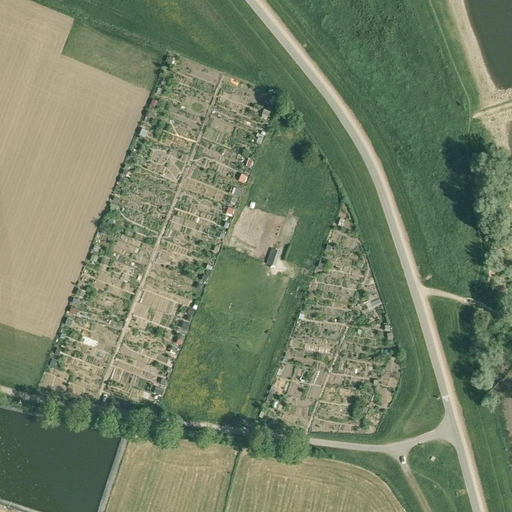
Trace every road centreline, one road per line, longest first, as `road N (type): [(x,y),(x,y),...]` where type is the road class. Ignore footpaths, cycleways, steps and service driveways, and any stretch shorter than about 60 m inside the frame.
road 1 (unclassified): [(454,428),(368,159),(249,0)]
road 2 (unclassified): [(454,428),(406,445),(362,447),(76,409),(0,388)]
